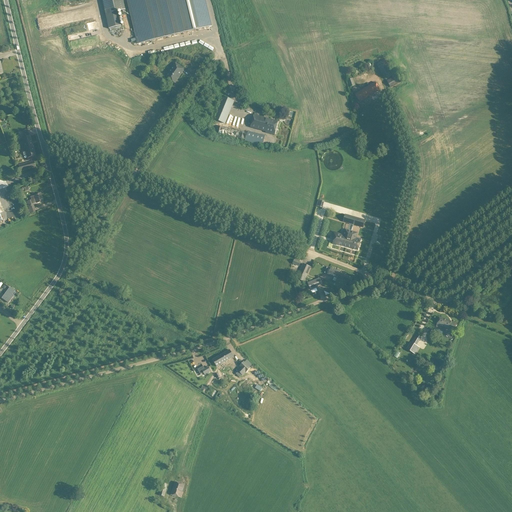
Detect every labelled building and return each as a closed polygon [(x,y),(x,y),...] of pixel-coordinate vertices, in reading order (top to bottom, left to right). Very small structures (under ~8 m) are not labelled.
[(102,0),(106,14),(125,10),(123,0),(102,0)] [(126,0),(138,44),(212,26),(206,0),(126,0)] [(390,77),(395,74),(386,59),(382,61),(384,64),(378,67),(386,80),(390,77)] [(184,68),(179,66),(175,62),(171,68),(165,76),(167,78),(171,80),(175,83),(178,79),(185,69),(184,68)] [(387,81),(391,88),(402,81),(398,74),(387,81)] [(359,102),(380,90),(375,82),(355,94),(359,102)] [(215,120),(223,123),(231,104),(233,99),(224,96),(222,101),(215,120)] [(278,121),(254,115),(251,127),(266,131),(266,132),(274,134),(278,121)] [(265,136),(249,132),(248,131),(246,141),(263,145),(265,136)] [(23,142),(20,142),(23,153),(26,152),(27,156),(27,158),(30,157),(35,156),(30,136),(25,137),(22,138),(23,142)] [(20,171),(30,168),(35,167),(34,161),(19,165),(20,171)] [(41,194),(36,195),(34,195),(34,196),(30,197),(31,200),(27,201),(30,213),(35,212),(33,204),(43,201),(41,194)] [(353,224),(355,217),(348,215),(346,222),(353,224)] [(360,227),(362,220),(355,217),(353,224),(360,227)] [(340,245),(347,247),(351,231),(347,230),(345,236),(339,235),(339,234),(333,232),(332,238),(334,239),(332,244),(339,246),(340,245)] [(351,231),(347,247),(358,250),(361,239),(360,241),(354,239),(356,232),(351,231)] [(297,278),(304,282),(311,267),(303,264),(297,278)] [(330,269),(328,275),(334,277),(333,280),(337,282),(342,284),(343,281),(346,283),(350,284),(353,278),(343,273),(331,268),(330,269)] [(310,289),(316,287),(323,284),(320,278),(308,283),(310,289)] [(10,287),(2,298),(8,303),(14,296),(12,294),(15,291),(10,287)] [(440,318),(436,327),(445,331),(452,334),(456,324),(440,318)] [(411,342),(407,349),(413,353),(417,346),(411,342)] [(212,360),(215,364),(216,367),(234,357),(230,350),(212,360)] [(422,352),(415,363),(419,366),(426,355),(422,352)] [(211,371),(206,361),(202,363),(204,366),(201,367),(199,364),(194,367),(195,370),(198,369),(201,374),(204,373),(205,374),(211,371)] [(246,373),(251,368),(244,362),(239,366),(241,368),(238,371),(242,375),(245,372),(246,373)] [(176,475),(171,495),(181,498),(183,492),(182,492),(186,478),(176,475)]
